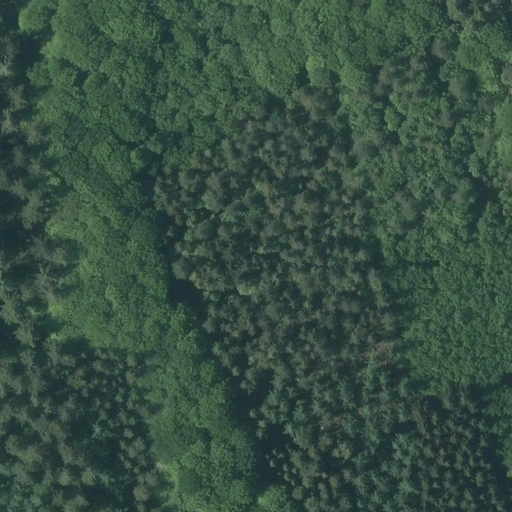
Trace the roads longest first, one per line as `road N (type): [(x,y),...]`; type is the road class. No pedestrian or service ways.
road 1 (track): [(420,399),(383,254),(152,322),(64,260)]
road 2 (track): [(420,399),(229,448),(128,510)]
road 3 (track): [(64,260),(57,317),(68,394),(100,438),(128,510)]
road 4 (track): [(64,260),(22,11)]
road 5 (track): [(511,148),(442,0)]
